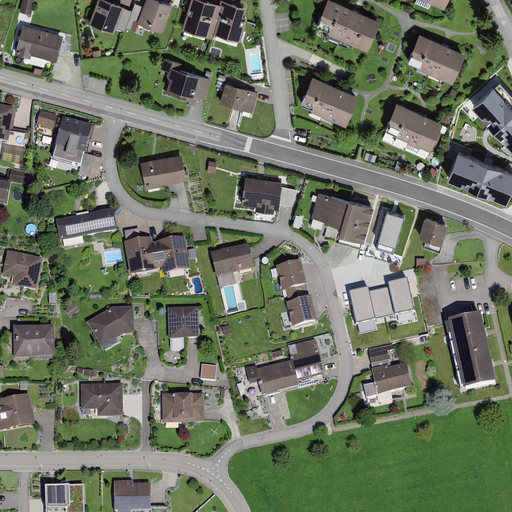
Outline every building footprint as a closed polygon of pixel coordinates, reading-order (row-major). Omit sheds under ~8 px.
[(22,0),(20,12),(31,15),(34,0),(22,0)] [(126,6),(107,0),(99,0),(91,25),(116,33),(117,29),(125,32),(126,28),(137,32),(140,24),(166,33),(175,7),(153,0),(146,0),(144,7),(136,4),(133,12),(125,10),(126,6)] [(221,0),(220,5),(203,0),(193,0),(184,29),(213,38),(215,33),(240,41),(248,17),(243,16),(246,8),(222,0),(221,0)] [(382,21),(331,0),(328,0),(317,28),(369,50),(382,21)] [(65,35),(24,25),(17,51),(58,62),(65,35)] [(469,56),(420,35),(408,62),(457,83),(469,56)] [(187,65),(165,59),(161,70),(172,74),(167,91),(195,99),(196,96),(206,99),(212,80),(185,72),(187,65)] [(360,97),(314,76),(301,105),(348,126),(360,97)] [(511,94),(500,81),(472,106),(511,148),(511,94)] [(260,92),(226,83),(221,104),(255,113),(260,92)] [(444,125),(398,105),(386,132),(432,152),(444,125)] [(16,109),(0,106),(0,141),(11,143),(16,109)] [(57,119),(42,114),(39,126),(53,130),(57,119)] [(94,128),(65,120),(53,166),(91,177),(96,157),(86,155),(94,128)] [(5,147),(1,163),(24,168),(28,152),(5,147)] [(511,185),(511,173),(459,152),(448,179),(505,202),(511,185)] [(182,155),(142,163),(147,188),(187,181),(182,155)] [(13,172),(11,182),(25,184),(26,174),(13,172)] [(283,178),(246,175),(244,203),(258,204),(257,209),(277,211),(278,208),(281,208),(283,178)] [(12,186),(0,183),(0,205),(8,207),(12,186)] [(373,207),(321,193),(314,218),(343,226),(341,234),(364,240),(373,207)] [(60,242),(118,231),(114,211),(56,221),(60,242)] [(449,225),(427,218),(421,235),(429,238),(425,250),(440,255),(449,225)] [(124,232),(126,243),(141,240),(139,230),(124,232)] [(163,275),(191,270),(185,238),(157,243),(157,244),(153,245),(152,238),(141,240),(126,243),(125,243),(130,275),(158,271),(158,269),(162,269),(163,275)] [(250,246),(213,253),(220,289),(237,285),(236,276),(256,272),(250,246)] [(44,262),(10,255),(5,276),(15,278),(13,287),(38,292),(44,262)] [(301,262),(276,268),(283,293),(286,292),(296,289),(307,286),(301,262)] [(431,270),(416,273),(427,327),(442,324),(431,270)] [(408,280),(349,293),(357,326),(415,313),(408,280)] [(296,289),(286,292),(289,303),(299,301),(296,289)] [(286,304),(293,329),(317,322),(311,298),(299,301),(289,303),(286,304)] [(111,311),(88,323),(101,346),(122,337),(134,335),(134,310),(111,311)] [(199,310),(171,310),(171,341),(199,341),(199,310)] [(482,315),(451,322),(466,392),(498,385),(482,315)] [(55,330),(15,330),(16,358),(55,357),(55,330)] [(257,368),(248,370),(251,386),(262,384),(265,398),(301,390),(300,385),(326,379),(319,343),(294,348),(297,359),(292,360),(292,364),(258,371),(257,368)] [(388,353),(370,356),(378,395),(412,388),(407,365),(391,368),(388,353)] [(201,380),(216,382),(218,367),(202,365),(201,380)] [(123,386),(83,387),(84,411),(100,411),(100,419),(124,418),(123,386)] [(0,432),(35,425),(30,395),(0,401),(0,432)] [(205,395),(164,396),(165,423),(205,423),(205,395)] [(150,511),(151,511),(151,500),(151,485),(134,485),(134,482),(114,482),(114,500),(114,511),(150,511)] [(84,511),(84,486),(45,487),(45,511),(84,511)]
